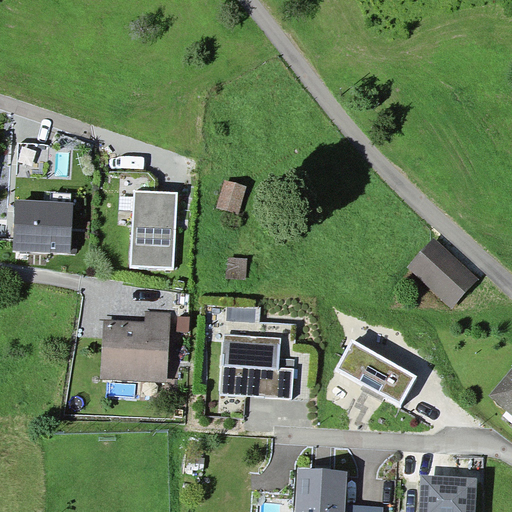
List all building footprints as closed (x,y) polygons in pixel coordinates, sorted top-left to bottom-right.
[(379,103),(373,95),(366,100),(372,109),(379,103)] [(249,191),(225,183),(216,210),(240,218),(249,191)] [(178,192),(133,190),(130,267),(174,269),(178,192)] [(73,203),(15,199),(12,249),(70,253),(73,203)] [(455,312),(480,283),(436,244),(410,273),(455,312)] [(248,262),(227,260),(225,282),(246,284),(248,262)] [(108,318),(104,374),(170,380),(175,308),(147,305),(146,321),(108,318)] [(292,401),(296,327),(260,325),(261,309),(224,307),(220,398),(292,401)] [(419,379),(351,340),(335,369),(402,407),(419,379)] [(511,377),(492,403),(511,419),(511,377)] [(345,511),(348,471),(298,469),(295,511),(345,511)] [(477,511),(480,471),(425,469),(422,511),(477,511)]
